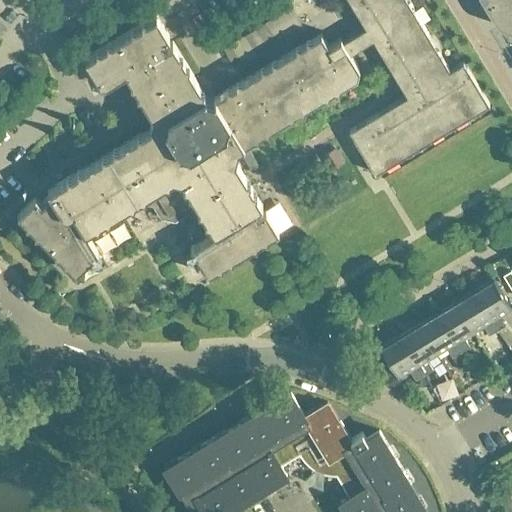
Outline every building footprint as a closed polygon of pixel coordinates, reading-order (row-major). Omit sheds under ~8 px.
[(238,147),(357,75),(359,67),(350,52),(373,38),(406,94),(349,129),(349,130),(360,148),(375,172),(377,171),(376,170),(375,171),(373,166),(381,161),(385,166),(412,150),(408,144),(426,133),(430,139),(457,123),(453,117),(472,106),(475,112),(489,103),(463,60),(461,61),(450,68),(441,55),(436,58),(425,40),(430,37),(414,10),(408,13),(402,3),(400,0),(349,0),(365,26),(343,40),(341,36),(328,44),(321,32),(213,97),(206,95),(177,46),(172,40),(164,45),(161,39),(169,34),(156,13),(85,56),(93,70),(100,82),(102,84),(125,70),(157,122),(151,125),(47,188),(50,193),(42,202),(35,196),(17,213),(76,273),(87,262),(97,252),(98,251),(86,230),(138,199),(140,203),(154,206),(161,217),(175,220),(186,214),(200,218),(204,215),(214,232),(190,246),(192,249),(199,261),(207,274),(261,242),(279,231),(266,209),(257,214),(254,208),(262,203),(235,159),(238,147)] [(511,0),(483,0),(495,20),(496,21),(498,23),(499,24),(502,26),(505,27),(508,28),(510,29),(511,28),(511,0)] [(233,65),(301,24),(291,6),(223,47),(233,65)] [(246,144),(238,149),(252,171),(259,167),(246,144)] [(503,274),(509,285),(511,283),(511,272),(510,270),(503,274)] [(0,289),(8,282),(0,273),(0,289)] [(498,328),(506,323),(500,312),(510,306),(494,279),(475,290),(498,328)] [(498,328),(475,290),(456,301),(473,329),(483,323),(489,333),(498,328)] [(473,329),(456,301),(438,313),(461,351),(469,345),(463,335),(473,329)] [(461,351),(438,313),(419,324),(436,351),(446,345),(452,356),(461,351)] [(436,351),(419,324),(401,335),(424,373),(432,368),(426,357),(436,351)] [(424,373),(401,335),(382,346),(398,374),(409,367),(415,378),(424,373)] [(463,355),(455,360),(456,362),(460,370),(468,365),(463,355)] [(428,386),(418,390),(424,404),(434,400),(428,386)] [(223,511),(286,474),(281,465),(299,454),(304,461),(310,466),(315,469),(322,472),(329,474),(336,475),(342,485),(345,490),(348,495),(340,500),(347,511),(426,511),(409,483),(411,481),(379,429),(366,438),(362,431),(350,438),(327,400),(304,414),(291,391),(217,436),(216,434),(164,466),(192,511),(201,505),(205,511),(223,511)] [(511,449),(500,452),(504,475),(511,474),(511,449)] [(85,496),(79,503),(83,507),(90,500),(85,496)]
